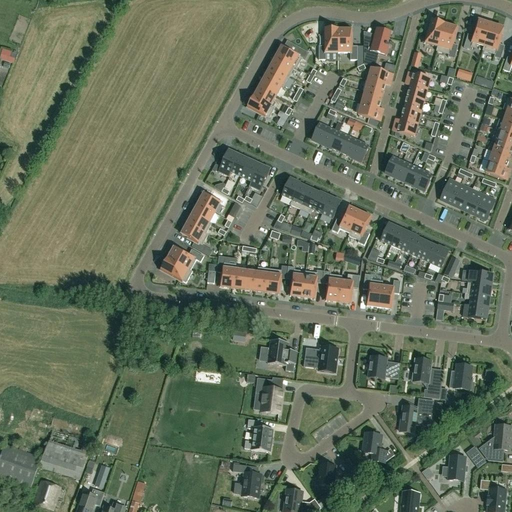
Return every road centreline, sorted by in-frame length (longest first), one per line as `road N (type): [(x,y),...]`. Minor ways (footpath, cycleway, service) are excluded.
road 1 (residential): [(420,3),(375,18),(313,13),(284,23),(223,125)]
road 2 (residential): [(346,393),(301,388),(287,449),(292,460),(305,460),(359,420),(370,407),(366,397)]
road 3 (residential): [(357,322),(146,296),(137,284)]
road 4 (residential): [(366,194),(420,3)]
road 5 (residential): [(223,125),(137,284)]
road 6 (residential): [(366,194),(223,125)]
road 7 (residential): [(502,340),(357,322)]
road 8 (residential): [(489,249),(366,194)]
